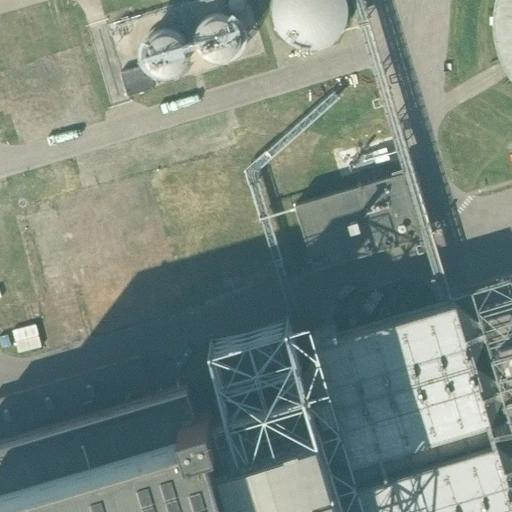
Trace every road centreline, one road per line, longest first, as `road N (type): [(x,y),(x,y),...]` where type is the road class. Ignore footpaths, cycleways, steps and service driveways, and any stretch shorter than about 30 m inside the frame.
road 1 (unknown): [(450,223),(58,351),(0,349)]
road 2 (unknown): [(389,39),(450,223)]
